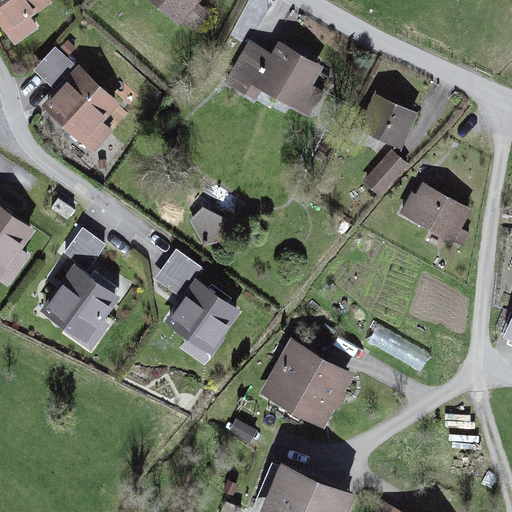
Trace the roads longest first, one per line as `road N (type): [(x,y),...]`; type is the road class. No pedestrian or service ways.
road 1 (residential): [(309,0),(511,103)]
road 2 (residential): [(0,71),(35,139),(143,229)]
road 3 (track): [(480,359),(481,404),(511,492)]
